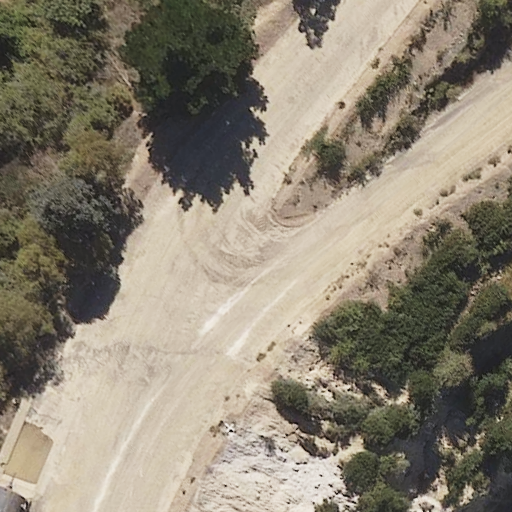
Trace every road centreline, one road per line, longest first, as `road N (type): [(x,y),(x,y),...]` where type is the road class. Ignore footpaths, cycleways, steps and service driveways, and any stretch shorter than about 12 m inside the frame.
road 1 (track): [(101,511),(154,327),(262,126),(377,0)]
road 2 (track): [(106,492),(171,392),(284,274),(511,102)]
